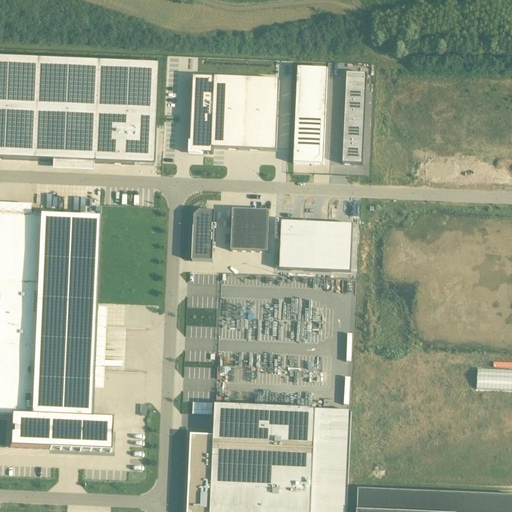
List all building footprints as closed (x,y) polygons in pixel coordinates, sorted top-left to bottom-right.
[(0,60),(0,160),(136,167),(136,164),(150,164),(151,150),(154,151),(158,67),(0,60)] [(347,75),(343,165),(363,166),(366,76),(347,75)] [(193,79),(190,155),(211,156),(211,150),(275,153),(279,83),(193,79)] [(295,124),(293,164),(323,166),(325,125),(295,124)] [(232,211),(231,252),(268,254),(269,213),(232,211)] [(194,218),(192,262),(213,263),(215,213),(200,212),(194,218)] [(0,416),(11,417),(10,449),(109,453),(111,421),(91,420),(100,221),(0,216),(0,416)] [(281,223),(279,271),(351,274),(353,226),(281,223)] [(194,461),(190,511),(336,511),(340,305),(229,301),(221,462),(194,461)] [(511,511),(511,504),(355,495),(354,511),(511,511)]
